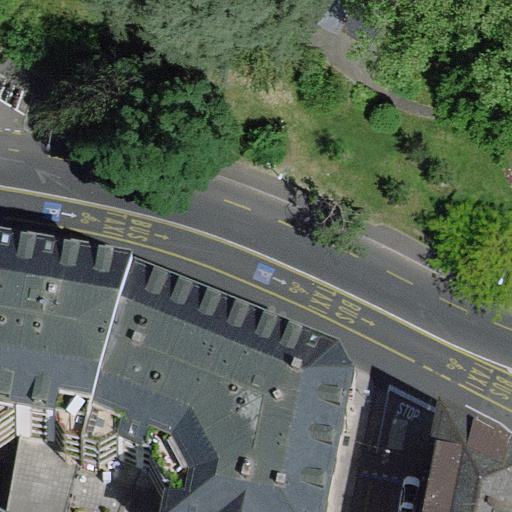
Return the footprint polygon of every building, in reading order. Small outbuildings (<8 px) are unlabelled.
[(394,0),(333,0),(321,20),(366,47),(394,0)] [(135,298),(0,273),(0,441),(24,446),(57,452),(59,442),(93,452),(135,298)] [(340,382),(135,298),(93,452),(169,480),(187,511),(331,511),(353,406),(340,382)] [(187,511),(169,480),(93,452),(59,442),(57,452),(24,446),(10,511),(187,511)] [(434,511),(511,511),(511,478),(448,444),(434,511)]
